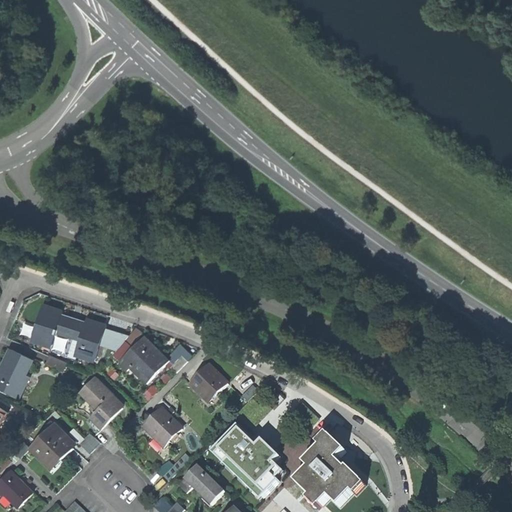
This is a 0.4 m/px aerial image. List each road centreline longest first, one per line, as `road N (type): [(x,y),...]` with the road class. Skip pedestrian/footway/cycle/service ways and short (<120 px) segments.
road 1 (residential): [(0,157),(31,200),(60,221),(262,296),(407,372),(511,464)]
road 2 (primary): [(511,330),(448,295),(207,105),(134,32)]
road 3 (residential): [(395,511),(396,482),(383,448),(308,388),(207,333),(27,272)]
road 4 (track): [(511,281),(337,155),(159,0)]
road 5 (unclassified): [(0,156),(51,128),(134,32)]
